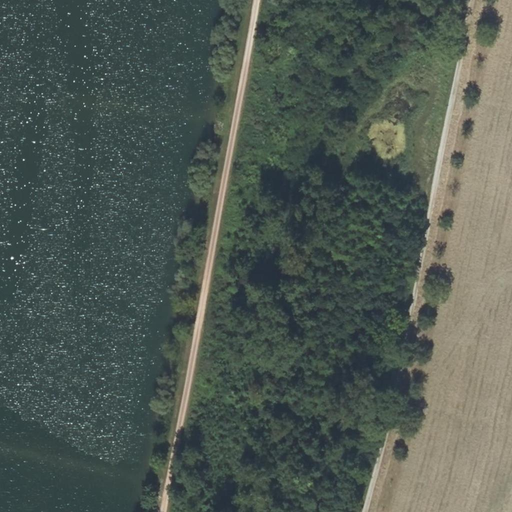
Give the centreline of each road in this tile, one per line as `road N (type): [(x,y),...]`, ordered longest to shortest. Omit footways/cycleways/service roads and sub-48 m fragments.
road 1 (track): [(472,0),(364,511)]
road 2 (track): [(257,0),(165,511)]
